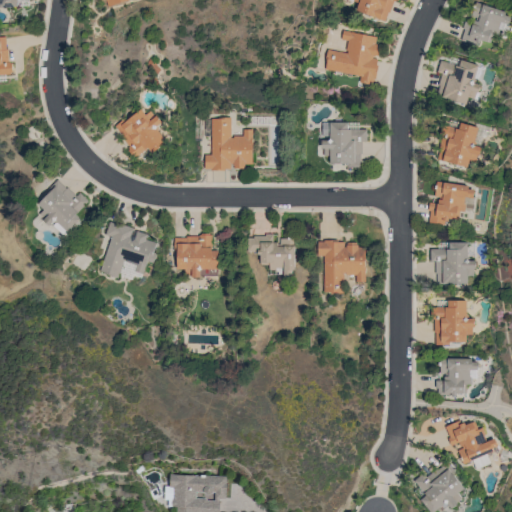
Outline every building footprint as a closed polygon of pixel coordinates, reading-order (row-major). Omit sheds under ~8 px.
[(390,12),(389,12),(385,21),(356,10),(359,3),(353,0),(396,0),(396,1),(394,1),(390,12)] [(506,11),(505,15),(511,16),(508,24),(502,22),(498,36),(492,34),(490,43),(480,40),(480,42),(477,41),(475,45),(461,40),(464,29),(462,28),(465,21),(473,24),(474,20),(476,20),(476,17),(471,16),(476,1),(506,11)] [(325,69),(328,56),(326,56),(327,49),(347,53),(348,50),(346,50),(348,40),(342,39),(343,30),(377,36),(376,44),(378,44),(377,45),(380,46),(378,55),(375,54),(375,56),(374,56),(373,57),(378,58),(376,64),(378,65),(376,78),(375,78),(373,85),(359,82),(360,76),(325,69)] [(0,36),(6,36),(7,49),(8,49),(9,61),(11,61),(11,63),(13,63),(13,72),(12,72),(12,74),(0,74),(0,36)] [(442,73),(437,71),(441,59),(459,66),(461,59),(478,65),(478,66),(481,67),(481,73),(478,79),(475,78),(473,82),(480,85),(478,91),(480,92),(477,100),(468,97),(466,104),(446,98),(437,95),(440,85),(438,85),(442,73)] [(122,136),(123,136),(115,126),(126,117),(128,119),(142,109),(146,114),(151,111),(155,116),(157,115),(163,122),(157,126),(158,128),(158,131),(167,141),(153,153),(148,147),(137,157),(129,147),(130,146),(122,136)] [(211,119),(218,119),(218,117),(231,117),(231,138),(234,138),(234,136),(244,136),(244,129),(253,129),(253,136),(253,163),(245,163),(245,166),(244,166),(244,168),(235,168),(235,165),(233,165),(233,163),(231,163),(231,168),(225,168),(225,170),(211,170),(211,168),(205,168),(205,155),(211,154),(211,119)] [(362,153),(361,153),(361,167),(348,167),(347,163),(330,163),(330,155),(324,155),(324,148),(322,148),(322,140),(330,140),(330,122),(348,122),(348,129),(367,129),(367,141),(362,141),(362,153)] [(442,136),(441,136),(441,135),(439,134),(442,126),(444,126),(444,124),(456,128),(458,129),(461,122),(479,127),(474,142),(475,142),(475,144),(475,146),(481,147),(479,155),(477,155),(475,162),(469,160),(467,167),(437,159),(440,149),(438,149),(442,136)] [(51,191),(48,189),(58,179),(67,188),(68,187),(77,195),(81,192),(89,200),(76,214),(81,219),(68,232),(55,219),(50,225),(44,220),(45,219),(40,213),(44,209),(38,204),(51,191)] [(430,210),(428,210),(430,201),(438,203),(439,199),(440,199),(440,197),(434,196),(437,180),(469,185),(468,188),(474,189),(473,198),(465,196),(464,203),(466,203),(465,211),(460,210),(458,219),(449,218),(448,220),(445,220),(444,224),(429,222),(430,210)] [(112,236),(106,234),(110,221),(116,223),(117,222),(135,228),(134,230),(137,231),(137,230),(148,234),(146,239),(156,242),(153,252),(157,253),(153,263),(148,261),(146,267),(145,267),(143,273),(134,271),(136,265),(127,261),(127,260),(124,259),(118,278),(113,276),(113,274),(100,270),(112,236)] [(200,269),(200,276),(192,276),(192,275),(184,275),(185,269),(177,269),(177,251),(174,251),(174,237),(187,237),(187,236),(200,236),(200,234),(202,234),(202,233),(210,233),(210,234),(212,234),(212,250),(219,250),(219,269),(200,269)] [(295,270),(291,270),(291,275),(284,275),(284,267),(276,267),(276,269),(269,269),(269,264),(260,264),(260,254),(257,254),(257,251),(247,251),(247,237),(254,237),(254,235),(266,235),(266,233),(273,233),(273,242),(278,242),(278,243),(280,243),(280,238),(295,238),(295,270)] [(324,255),(318,255),(318,242),(324,242),(324,240),(338,240),(338,241),(344,242),(344,247),(346,247),(346,245),(347,245),(347,242),(357,242),(357,244),(358,244),(358,246),(365,246),(365,281),(356,281),(356,274),(346,274),(346,273),(343,273),(343,294),(335,294),(335,291),(324,291),(324,255)] [(435,261),(431,261),(431,248),(449,248),(449,242),(468,242),(468,260),(475,260),(475,268),(473,268),(473,276),(467,276),(467,283),(442,283),(437,283),(437,273),(435,273),(435,261)] [(467,318),(474,318),(474,326),(473,326),(473,333),(467,333),(467,341),(449,341),(449,344),(436,344),(436,331),(434,331),(434,319),(432,319),(432,317),(431,317),(431,309),(432,309),(432,306),(437,306),(437,300),(448,300),(467,300),(467,318)] [(472,361),(478,361),(478,369),(470,369),(469,376),(471,376),(471,384),(466,384),(466,392),(457,392),(457,395),(438,395),(438,387),(436,387),(436,380),(444,380),(444,376),(446,376),(446,372),(440,372),(440,357),(448,357),(448,358),(472,358),(472,361)] [(477,469),(472,459),(464,463),(458,449),(463,447),(463,445),(461,446),(459,442),(452,445),(448,437),(450,437),(445,426),(460,419),(461,423),(465,421),(466,425),(475,421),(479,429),(483,427),(486,434),(484,434),(487,441),(495,438),(498,445),(492,448),(493,450),(487,453),(491,463),(477,469)] [(424,472),(427,476),(437,468),(438,469),(448,461),(456,472),(453,474),(464,487),(458,492),(462,497),(456,502),(458,503),(451,508),(448,504),(441,510),(439,508),(434,511),(432,511),(422,499),(427,495),(414,480),(424,472)] [(226,477),(226,484),(227,484),(226,492),(226,499),(220,499),(219,511),(176,511),(177,507),(168,507),(168,500),(164,500),(164,486),(169,486),(169,475),(226,477)]
